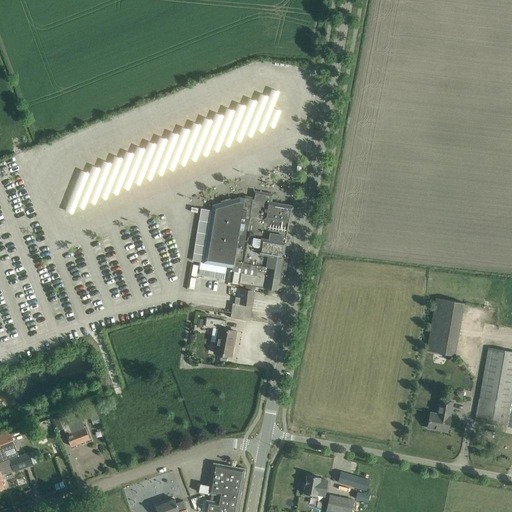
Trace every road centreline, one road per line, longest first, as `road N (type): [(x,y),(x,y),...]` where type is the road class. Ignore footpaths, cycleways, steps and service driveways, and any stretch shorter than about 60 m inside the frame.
road 1 (unclassified): [(266,433),(347,0)]
road 2 (unclassified): [(511,478),(266,433)]
road 3 (unclassified): [(31,511),(222,443),(264,446)]
